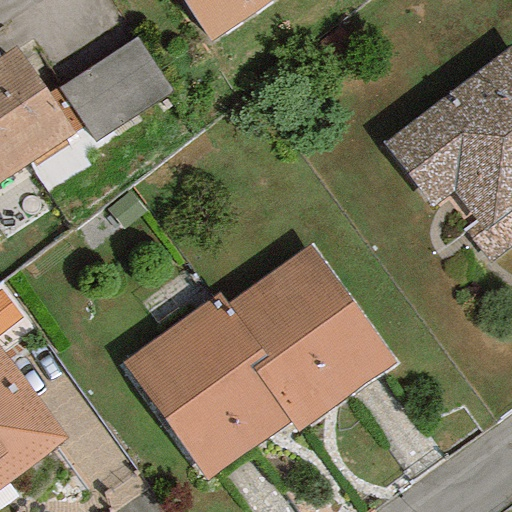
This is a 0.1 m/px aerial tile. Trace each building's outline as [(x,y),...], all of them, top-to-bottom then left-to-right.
[(177,0),(220,63),(312,0),(177,0)] [(64,79),(96,138),(175,96),(143,37),(64,79)] [(12,64),(0,72),(0,206),(76,153),(12,64)] [(511,72),(507,66),(381,153),(431,226),(451,212),(492,271),(511,257),(511,72)] [(303,247),(118,377),(203,497),(387,368),(303,247)] [(0,364),(0,494),(62,450),(0,364)]
